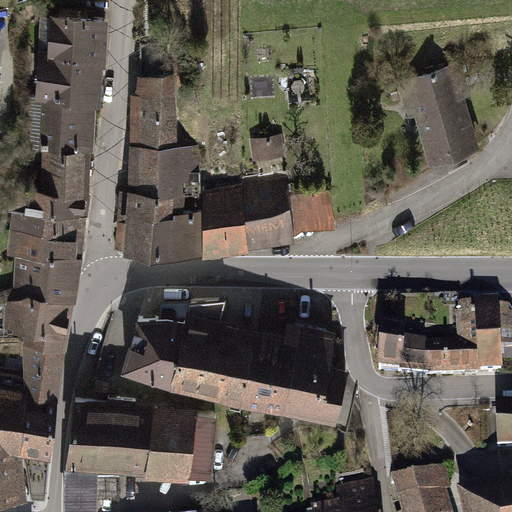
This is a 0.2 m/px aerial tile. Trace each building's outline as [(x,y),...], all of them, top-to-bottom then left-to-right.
[(37,97),(42,98),(97,99),(106,100),(109,12),(51,10),(50,50),(39,49),(37,97)] [(456,62),(399,78),(410,116),(417,114),(430,160),(434,159),(435,165),(475,153),(474,147),(480,145),(456,62)] [(176,74),(138,73),(125,246),(204,251),(204,207),(185,207),(188,173),(199,172),(200,147),(176,146),(176,74)] [(40,144),(43,144),(91,146),(95,146),(97,99),(42,98),(40,144)] [(283,132),(251,136),(254,158),(286,153),(283,132)] [(89,187),(91,146),(43,144),(41,185),(89,187)] [(244,181),(251,246),(296,238),(295,231),(290,196),(287,176),(244,181)] [(251,246),(244,181),(204,185),(204,207),(204,251),(251,246)] [(48,495),(89,187),(41,185),(23,185),(21,210),(11,206),(8,250),(20,250),(16,290),(0,288),(0,291),(0,345),(21,347),(17,384),(0,382),(0,450),(24,452),(30,494),(48,495)] [(290,196),(295,231),(336,225),(331,190),(290,196)] [(431,339),(429,376),(504,374),(499,298),(475,298),(475,301),(460,302),(460,311),(456,311),(458,340),(431,339)] [(185,314),(170,382),(241,398),(258,326),(226,319),(227,314),(187,305),(185,314)] [(170,382),(185,314),(166,310),(137,312),(123,372),(170,382)] [(258,326),(241,398),(283,408),(303,320),(289,317),(285,332),(258,326)] [(303,320),(283,408),(339,420),(351,364),(328,359),(335,328),(303,320)] [(429,376),(431,339),(404,339),(405,320),(382,320),(378,373),(429,376)] [(146,467),(154,400),(75,390),(67,458),(146,467)] [(154,400),(146,467),(191,473),(192,467),(212,469),(219,410),(197,407),(197,405),(154,400)] [(511,402),(495,404),(497,445),(511,443),(511,402)] [(0,493),(24,492),(20,452),(0,450),(0,493)] [(98,463),(66,463),(65,511),(97,511),(98,492),(98,468),(98,463)] [(121,469),(98,468),(98,492),(121,493),(121,469)] [(457,511),(447,468),(393,478),(401,511),(457,511)] [(377,511),(374,479),(336,487),(338,502),(312,505),(312,511),(377,511)] [(511,511),(511,484),(459,490),(463,511),(511,511)]
